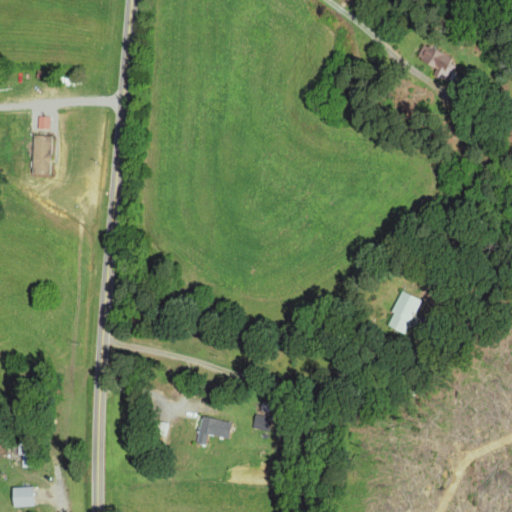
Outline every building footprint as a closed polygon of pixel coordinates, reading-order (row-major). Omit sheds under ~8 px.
[(435,69),(433,74),(446,80),(452,68),(446,65),(450,57),(422,43),(414,59),(435,69)] [(49,129),(49,116),(37,116),(37,129),(49,129)] [(49,175),(50,136),(32,135),(31,174),(49,175)] [(388,325),(407,333),(422,299),(403,291),(388,325)] [(194,442),(204,444),(206,433),(225,438),(229,422),(200,415),(194,442)] [(31,485),(9,486),(10,506),(32,506),(31,485)]
